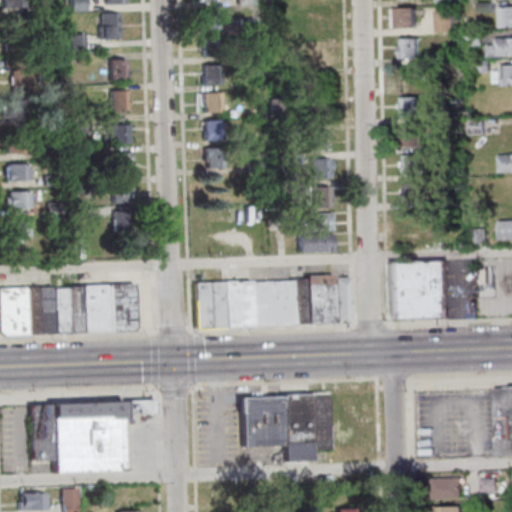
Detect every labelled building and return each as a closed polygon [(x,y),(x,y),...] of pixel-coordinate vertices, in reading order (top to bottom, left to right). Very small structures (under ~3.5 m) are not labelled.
[(1,0),(1,8),(24,8),(24,0),(1,0)] [(53,9),(53,0),(38,0),(38,9),(53,9)] [(85,10),(85,0),(68,0),(68,10),(85,10)] [(305,0),(322,0),(322,10),(305,11),(305,0)] [(477,13),(477,3),(491,2),(491,12),(477,13)] [(497,8),(511,7),(511,28),(498,28),(497,8)] [(415,29),(397,30),(396,9),(414,8),(415,29)] [(215,29),(200,29),(199,10),(215,9),(215,29)] [(434,10),(452,9),(452,32),(435,33),(434,10)] [(118,38),(118,12),(99,12),(99,38),(118,38)] [(22,15),(0,16),(0,35),(10,35),(10,43),(1,44),(1,52),(15,52),(15,37),(23,36),(22,15)] [(237,18),(252,18),(253,32),(238,32),(237,18)] [(320,19),(321,40),(305,40),(304,20),(320,19)] [(481,46),(467,46),(466,31),(481,31),(481,46)] [(69,33),(69,48),(84,48),(84,33),(69,33)] [(200,37),(217,37),(218,56),(200,57),(200,37)] [(511,57),(487,58),(486,46),(495,46),(495,39),(511,38),(511,57)] [(400,39),(417,39),(417,59),(399,59),(398,46),(400,46),(400,39)] [(266,54),(266,43),(280,43),(281,54),(266,54)] [(306,68),(306,48),(323,47),(324,68),(306,68)] [(435,63),(435,53),(451,52),(451,63),(435,63)] [(108,79),(126,79),(126,58),(108,58),(108,79)] [(21,59),(1,59),(2,67),(9,66),(10,70),(7,69),(9,93),(29,93),(28,69),(21,69),(21,59)] [(472,73),(471,61),(489,61),(489,72),(472,73)] [(201,65),(218,64),(218,85),(201,85),(201,65)] [(511,86),(500,86),(500,84),(492,84),(492,71),(500,71),(500,66),(511,65),(511,86)] [(418,87),(397,87),(396,76),(401,76),(400,68),(417,68),(418,87)] [(322,74),(322,96),(306,97),(305,75),(322,74)] [(434,92),(433,82),(448,82),(448,91),(434,92)] [(109,110),(127,110),(127,89),(109,89),(109,110)] [(203,114),(203,106),(201,106),(200,93),(218,92),(219,113),(203,114)] [(400,119),(399,98),(417,97),(418,118),(400,119)] [(28,116),(28,98),(1,98),(1,116),(28,116)] [(268,113),(267,98),(281,98),(281,113),(268,113)] [(323,102),(323,124),(306,125),(306,103),(323,102)] [(431,123),(431,112),(446,112),(447,122),(431,123)] [(85,116),(66,116),(66,129),(85,129),(85,116)] [(483,135),(468,135),(468,120),(483,119),(483,135)] [(202,120),(219,120),(220,139),(201,140),(201,128),(202,128),(202,120)] [(129,123),(107,123),(107,142),(129,142),(129,123)] [(402,148),(401,127),(420,127),(421,147),(402,148)] [(308,152),(308,130),(324,130),(324,151),(308,152)] [(5,131),(5,152),(26,152),(26,131),(5,131)] [(241,145),(241,134),(257,134),(257,145),(241,145)] [(63,140),(42,141),(43,158),(63,157),(63,140)] [(221,147),(221,166),(204,167),(204,148),(221,147)] [(129,170),(129,152),(111,152),(111,170),(129,170)] [(284,164),(284,154),(298,153),(298,163),(284,164)] [(403,155),(421,155),(422,175),(403,176),(403,155)] [(511,173),(498,174),(498,156),(511,155),(511,173)] [(325,170),(325,177),(308,177),(308,158),(325,157),(325,160),(329,160),(329,170),(325,170)] [(244,172),(244,161),(258,161),(258,172),(244,172)] [(3,180),(28,180),(28,162),(3,162),(3,180)] [(59,169),(42,170),(42,184),(60,183),(59,169)] [(73,179),(73,194),(89,194),(89,179),(73,179)] [(110,182),(110,202),(129,202),(129,182),(110,182)] [(404,203),(403,183),(422,182),(422,203),(404,203)] [(310,208),(310,186),(326,186),(327,208),(310,208)] [(28,189),(4,190),(5,207),(29,206),(28,189)] [(43,203),(44,214),(60,214),(59,202),(43,203)] [(112,211),(112,236),(130,236),(130,211),(112,211)] [(406,230),(425,230),(425,211),(406,211),(406,230)] [(295,233),(294,215),(329,214),(330,232),(295,233)] [(50,215),(61,215),(60,230),(50,230),(50,215)] [(28,235),(28,218),(11,218),(11,235),(28,235)] [(511,240),(498,241),(498,222),(511,221),(511,240)] [(471,228),(472,241),(488,241),(487,227),(471,228)] [(296,254),(295,235),(329,234),(329,253),(296,254)] [(388,261),(390,321),(446,319),(444,260),(388,261)] [(348,322),(346,278),(190,284),(192,328),(348,322)] [(107,333),(129,332),(131,329),(130,284),(105,285),(107,333)] [(79,334),(107,333),(105,285),(77,286),(79,334)] [(63,287),(63,288),(65,334),(79,334),(77,286),(63,287)] [(23,336),(51,335),(49,289),(48,289),(47,287),(21,288),(23,336)] [(0,288),(0,336),(23,336),(21,288),(0,288)] [(49,289),(63,288),(65,334),(51,335),(49,289)] [(494,388),(511,387),(511,453),(496,454),(494,388)] [(338,449),(337,394),(371,393),(373,448),(338,449)] [(279,446),(277,398),(277,395),(305,394),(307,450),(307,461),(279,461),(279,446)] [(307,450),(305,394),(324,394),(326,449),(307,450)] [(324,394),(337,394),(338,449),(326,449),(324,394)] [(237,399),(277,398),(279,446),(238,447),(237,399)] [(117,416),(149,414),(149,400),(117,401),(117,416)] [(48,474),(120,471),(117,416),(117,401),(44,405),(47,462),(48,474)] [(47,462),(24,463),(22,406),(44,405),(47,462)] [(432,500),(432,479),(461,479),(461,499),(432,500)] [(480,479),(496,479),(496,492),(480,492),(480,479)] [(238,483),(213,483),(213,504),(238,504),(238,483)] [(56,504),(55,489),(71,488),(72,503),(56,504)] [(13,511),(13,502),(16,501),(15,494),(40,493),(40,510),(13,511)]
